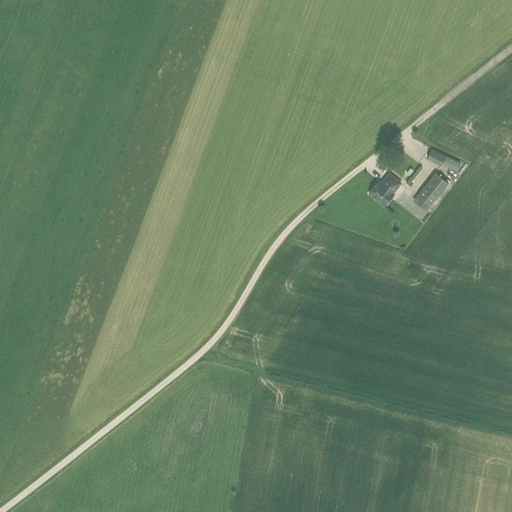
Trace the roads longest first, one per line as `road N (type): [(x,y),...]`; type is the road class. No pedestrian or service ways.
road 1 (unclassified): [(0,511),(205,348),(288,227),(414,124)]
road 2 (track): [(414,124),(511,47)]
